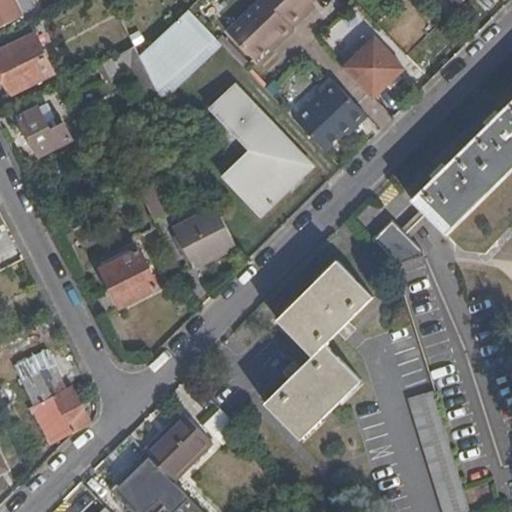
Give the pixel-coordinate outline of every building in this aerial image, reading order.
[(12,0),(0,0),(0,27),(21,17),(12,0)] [(260,0),(224,34),(252,63),(266,50),(276,40),(280,44),(293,32),(291,29),(303,18),(299,14),(309,4),(313,0),(260,0)] [(392,0),(384,9),(393,19),(412,0),(392,0)] [(313,9),(309,4),(299,14),(303,18),(313,9)] [(215,37),(188,10),(170,28),(139,57),(158,94),(183,69),(215,37)] [(34,34),(0,50),(0,70),(12,95),(53,73),(34,34)] [(375,37),(345,67),(374,98),(404,69),(375,37)] [(276,40),(266,50),(270,54),(280,44),(276,40)] [(158,94),(139,57),(134,47),(123,53),(152,110),(164,105),(158,94)] [(322,93),(296,120),(326,150),(345,132),(353,124),(356,127),(369,114),(333,78),(320,90),(322,93)] [(234,85),(210,107),(252,151),(223,179),(258,215),(310,164),(234,85)] [(511,105),(417,200),(450,234),(511,172),(511,105)] [(38,107),(18,117),(38,157),(72,139),(63,122),(50,129),(38,107)] [(347,136),(356,127),(353,124),(345,132),(347,136)] [(84,151),(57,163),(62,175),(89,162),(84,151)] [(168,213),(151,182),(139,189),(154,220),(168,213)] [(235,246),(216,207),(173,230),(192,268),(235,246)] [(428,255),(427,249),(397,218),(378,238),(401,262),(428,255)] [(158,288),(139,251),(102,269),(120,307),(158,288)] [(319,355),(293,381),(283,390),(271,402),(306,438),(365,380),(330,343),(343,331),(353,321),(378,296),(344,259),(285,318),(319,355)] [(358,328),(353,321),(343,331),(347,336),(349,334),(350,335),(358,328)] [(64,390),(54,370),(21,386),(50,444),(90,423),(71,387),(64,390)] [(293,381),(286,373),(276,383),(283,390),(293,381)] [(410,398),(445,511),(474,511),(436,390),(410,398)] [(184,417),(148,452),(174,479),(210,445),(184,417)] [(204,511),(174,479),(148,452),(111,486),(135,511),(155,511),(166,503),(174,511),(204,511)]
